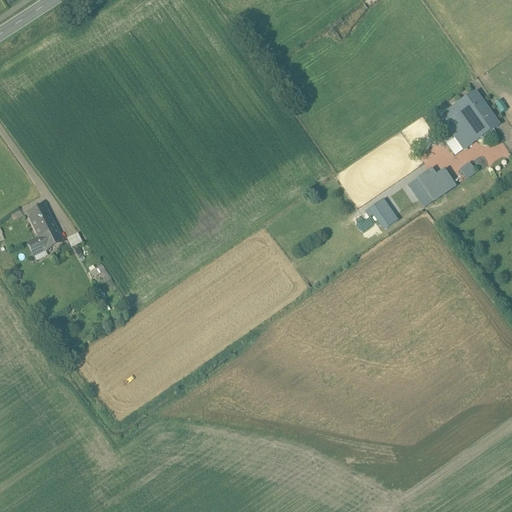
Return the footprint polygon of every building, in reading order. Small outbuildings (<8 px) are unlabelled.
[(498,126),(475,94),(454,109),(477,141),(477,142),(498,126)] [(477,141),(454,109),(449,112),(442,117),(465,150),(477,141)] [(469,163),(459,170),(467,180),(477,173),(469,163)] [(431,171),(408,186),(414,195),(415,194),(425,208),(433,203),(447,194),(455,189),(444,172),(436,177),(431,171)] [(368,209),(382,231),(398,221),(384,199),(368,209)] [(56,231),(44,205),(26,214),(39,239),(27,245),(33,257),(45,251),(45,252),(62,243),(56,231)] [(73,230),(68,234),(74,243),(80,239),(73,230)]
